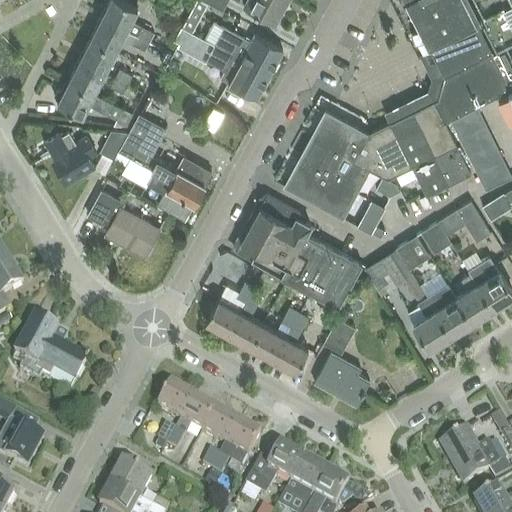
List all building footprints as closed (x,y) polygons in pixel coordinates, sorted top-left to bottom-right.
[(137,34),(141,25),(130,19),(137,6),(124,0),(108,0),(101,15),(125,28),(137,34)] [(227,0),(205,0),(222,9),(227,0)] [(284,0),(241,0),(274,18),(284,0)] [(474,0),(406,0),(429,44),(477,19),(476,19),(483,16),(474,0)] [(511,0),(474,0),(483,16),(487,24),(485,26),(496,48),(511,40),(511,0)] [(90,37),(114,50),(121,38),(132,43),(137,34),(125,28),(101,15),(90,37)] [(477,19),(429,44),(428,44),(443,74),(437,97),(366,132),(367,131),(325,109),(285,184),(343,215),(369,166),(387,176),(412,164),(427,194),(471,172),(456,142),(445,119),(511,87),(477,19)] [(141,25),(137,34),(149,40),(154,31),(141,25)] [(183,26),(176,39),(197,50),(204,38),(183,26)] [(215,43),(225,48),(271,72),(283,48),(255,33),(250,41),(224,27),(215,43)] [(144,50),(149,40),(137,34),(132,43),(144,50)] [(104,71),(114,50),(90,37),(79,58),(104,71)] [(271,72),(225,48),(215,43),(207,58),(225,68),(221,76),(229,80),(227,84),(242,92),(244,88),(258,95),(271,72)] [(511,58),(511,88),(501,94),(511,115),(511,54),(510,56),(511,58)] [(93,92),(104,71),(79,58),(68,80),(93,92)] [(115,77),(127,83),(131,75),(119,68),(115,77)] [(123,93),(127,83),(115,77),(110,86),(123,93)] [(133,113),(93,92),(68,80),(56,102),(82,115),(88,102),(117,117),(114,124),(126,126),(133,113)] [(154,116),(160,104),(146,97),(140,109),(154,116)] [(154,171),(147,184),(163,193),(157,204),(184,219),(193,203),(195,203),(212,171),(182,155),(175,168),(150,154),(165,127),(139,113),(129,132),(118,152),(154,171)] [(455,127),(465,122),(461,113),(451,118),(455,127)] [(459,136),(469,131),(465,122),(455,127),(459,136)] [(168,126),(162,134),(176,145),(182,137),(168,126)] [(118,152),(129,132),(110,130),(99,152),(114,159),(118,152)] [(89,157),(96,152),(86,136),(75,143),(67,131),(59,136),(57,133),(45,141),(56,158),(52,160),(66,183),(94,165),(89,157)] [(464,145),(474,140),(469,131),(459,136),(464,145)] [(468,154),(478,149),(474,140),(464,145),(468,154)] [(473,163),(483,158),(478,149),(468,154),(473,163)] [(477,172),(487,167),(483,158),(473,163),(477,172)] [(481,180),(491,175),(487,167),(477,172),(481,180)] [(486,190),(496,185),(491,175),(481,180),(486,190)] [(105,233),(106,233),(107,231),(127,241),(126,244),(145,254),(161,226),(122,205),(124,201),(102,189),(88,214),(103,222),(104,220),(110,223),(105,233)] [(267,194),(236,249),(340,307),(349,292),(346,290),(362,261),(307,231),(312,223),(298,215),(300,212),(267,194)] [(488,217),(504,208),(496,194),(480,204),(488,217)] [(461,214),(474,205),(470,199),(457,208),(461,214)] [(461,214),(466,222),(477,239),(490,230),(474,205),(461,214)] [(466,222),(461,214),(457,208),(438,220),(447,234),(466,222)] [(375,224),(361,218),(357,225),(370,233),(371,231),(375,224)] [(451,241),(447,234),(438,220),(421,231),(434,252),(451,241)] [(396,247),(409,268),(429,255),(416,234),(396,247)] [(0,313),(11,307),(11,306),(8,308),(0,296),(24,281),(13,263),(11,264),(0,246),(0,244),(1,243),(0,242),(0,313)] [(364,267),(380,293),(412,274),(395,247),(364,267)] [(477,281),(493,307),(511,295),(511,289),(498,268),(497,269),(489,255),(467,269),(470,273),(476,282),(477,281)] [(477,281),(476,282),(470,273),(461,278),(467,288),(456,295),(472,320),(493,307),(477,281)] [(245,301),(253,286),(243,280),(235,295),(245,301)] [(472,320),(456,295),(455,295),(447,282),(427,295),(435,308),(451,333),(472,320)] [(245,301),(254,305),(262,291),(253,286),(245,301)] [(297,305),(312,318),(323,305),(308,293),(297,305)] [(451,333),(435,308),(427,295),(417,301),(425,314),(413,321),(429,347),(451,333)] [(228,333),(240,310),(217,297),(205,320),(228,333)] [(249,315),(254,305),(245,301),(240,310),(228,333),(250,345),(262,322),(249,315)] [(289,325),(298,311),(288,305),(279,320),(289,325)] [(289,325),(298,330),(306,315),(298,311),(289,325)] [(63,342),(68,333),(35,314),(15,351),(27,357),(20,369),(39,380),(42,373),(49,377),(54,368),(75,379),(86,360),(87,360),(89,357),(63,342)] [(323,342),(341,352),(355,327),(337,317),(323,342)] [(262,322),(250,345),(272,357),(284,334),(274,329),(262,322)] [(293,339),(298,330),(289,325),(284,334),(272,357),(295,370),(307,347),(293,339)] [(355,403),(369,379),(358,373),(361,367),(331,350),(314,380),(355,403)] [(181,422),(194,399),(171,386),(158,409),(181,422)] [(0,399),(0,419),(8,425),(0,439),(0,453),(4,456),(5,454),(29,467),(45,438),(34,432),(40,420),(17,408),(17,409),(0,399)] [(204,434),(216,411),(194,399),(181,422),(204,434)] [(226,446),(239,423),(216,411),(204,434),(224,445),(226,446)] [(165,423),(157,439),(167,444),(175,429),(165,423)] [(220,454),(229,459),(234,451),(249,459),(262,436),(239,423),(226,446),(224,445),(220,454)] [(500,462),(488,443),(478,449),(466,428),(440,443),(464,483),(500,462)] [(175,429),(167,444),(176,449),(178,445),(184,434),(175,429)] [(501,434),(511,453),(511,433),(509,429),(501,434)] [(291,483),(303,460),(281,448),(272,463),(261,456),(245,484),(265,496),(277,476),(291,483)] [(211,468),(220,454),(210,449),(202,463),(211,468)] [(221,473),(229,459),(220,454),(211,468),(221,473)] [(308,504),(325,472),(303,460),(291,483),(286,492),(308,504)] [(153,509),(159,511),(168,511),(170,508),(145,494),(153,480),(124,464),(112,486),(141,502),(153,509)] [(308,504),(303,511),(317,511),(324,501),(335,508),(348,485),(325,472),(308,504)] [(0,511),(5,511),(16,493),(0,484),(0,511)] [(159,511),(153,509),(141,502),(112,486),(100,507),(108,511),(135,511),(136,510),(140,511),(159,511)] [(478,511),(505,511),(511,508),(511,496),(504,501),(497,488),(472,502),(478,511)]
